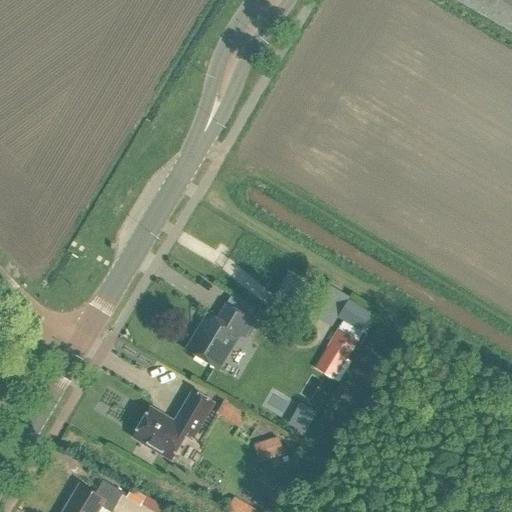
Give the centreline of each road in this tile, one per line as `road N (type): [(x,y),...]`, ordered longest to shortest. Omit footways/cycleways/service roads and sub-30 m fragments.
road 1 (secondary): [(69,347),(195,150)]
road 2 (secondary): [(195,150),(215,126),(246,56),(288,0)]
road 3 (secondary): [(258,0),(221,57),(195,150)]
road 4 (secondary): [(0,465),(69,347)]
